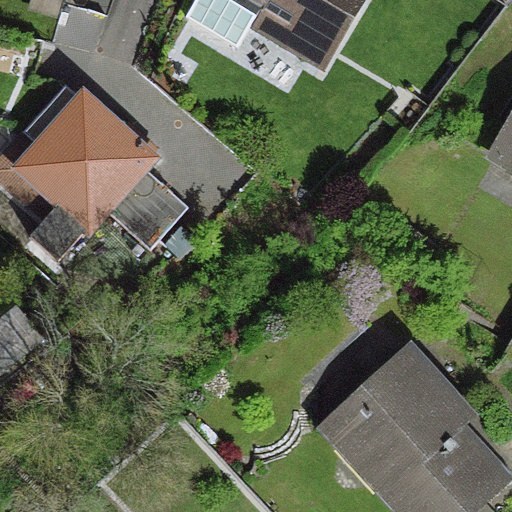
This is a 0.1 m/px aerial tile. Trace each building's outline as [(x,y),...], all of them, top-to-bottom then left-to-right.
[(50,16),(53,2),(44,0),(27,0),(25,9),(50,16)] [(232,50),(249,22),(315,62),(352,0),(191,0),(180,20),(232,50)] [(157,172),(83,110),(15,191),(90,253),(157,172)] [(511,119),(488,159),(511,173),(511,119)] [(132,222),(160,250),(199,210),(171,182),(132,222)] [(511,337),(501,355),(511,361),(511,337)] [(485,511),(478,504),(502,482),(443,417),(454,407),(411,361),(332,432),(405,511),(485,511)]
